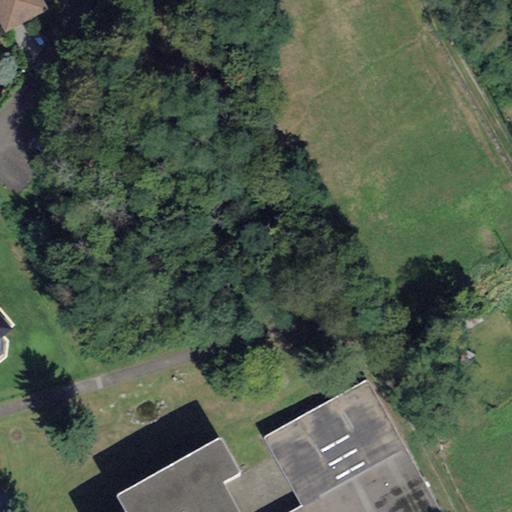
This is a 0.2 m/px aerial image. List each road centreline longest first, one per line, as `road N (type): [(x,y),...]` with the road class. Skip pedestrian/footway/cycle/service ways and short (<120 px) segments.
road 1 (residential): [(0,142),(30,116),(89,0)]
road 2 (residential): [(446,0),(511,131)]
